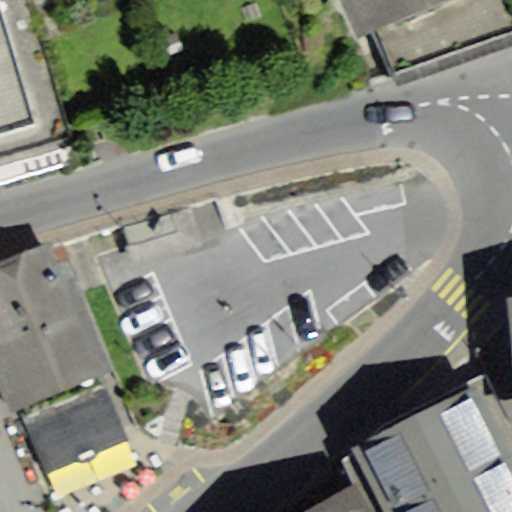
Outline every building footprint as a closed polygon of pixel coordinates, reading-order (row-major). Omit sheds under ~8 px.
[(0,0),(0,160),(6,158),(72,139),(15,0),(0,0)] [(457,58),(511,35),(511,27),(500,0),(342,0),(356,35),(374,27),(397,83),(457,58)] [(0,375),(12,406),(23,402),(48,469),(128,440),(103,373),(107,371),(68,265),(61,267),(54,246),(0,266),(0,375)] [(511,296),(507,297),(511,360),(511,385),(499,390),(481,396),(500,431),(511,425),(511,296)] [(381,442),(360,453),(362,456),(392,511),(511,511),(511,452),(500,431),(481,396),(478,390),(445,407),(381,442)] [(392,511),(362,456),(344,467),(359,495),(368,511),(392,511)] [(368,511),(359,495),(337,506),(326,511),(368,511)]
